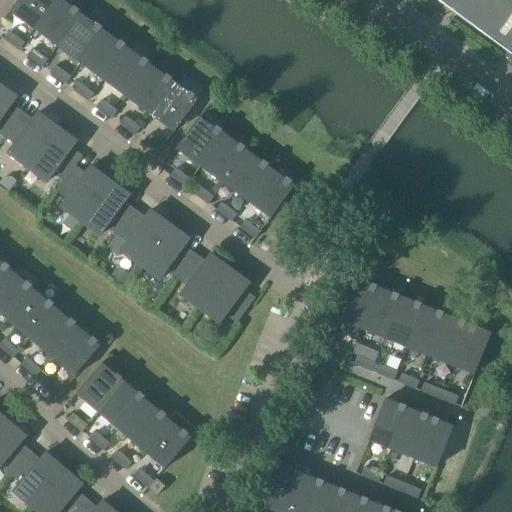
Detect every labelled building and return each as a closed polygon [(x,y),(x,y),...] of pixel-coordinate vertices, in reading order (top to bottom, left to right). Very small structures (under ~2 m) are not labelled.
[(18,0),(10,12),(34,29),(55,0),(18,0)] [(55,0),(34,29),(57,46),(81,14),(62,0),(55,0)] [(511,0),(453,0),(462,6),(459,10),(491,34),(511,6),(511,0)] [(57,46),(81,63),(104,31),(81,14),(57,46)] [(81,63),(104,80),(128,48),(104,31),(81,63)] [(4,39),(19,50),(24,43),(9,32),(4,39)] [(104,80),(127,98),(151,65),(128,48),(104,80)] [(27,56),(42,67),(47,60),(32,49),(27,56)] [(127,98),(151,115),(175,82),(151,65),(127,98)] [(50,73),(65,84),(70,77),(56,66),(50,73)] [(175,82),(151,115),(174,132),(198,100),(175,82)] [(74,90),(88,101),(94,94),(79,83),(74,90)] [(0,134),(3,136),(19,116),(9,109),(17,98),(0,86),(0,134)] [(102,100),(97,107),(112,118),(117,111),(102,100)] [(7,153),(27,168),(57,128),(37,113),(29,124),(19,116),(3,136),(14,144),(7,153)] [(177,149),(200,166),(224,134),(200,116),(177,149)] [(120,124),(135,135),(140,128),(125,117),(120,124)] [(63,181),(79,160),(69,153),(77,142),(57,128),(27,168),(47,182),(53,174),(63,181)] [(200,166),(224,183),(247,151),(224,134),(200,166)] [(144,142),(159,153),(164,146),(149,135),(144,142)] [(224,183),(247,201),(271,168),(247,151),(224,183)] [(60,207),(80,222),(109,181),(89,167),(82,177),(72,170),(79,161),(79,160),(63,181),(56,190),(67,198),(60,207)] [(271,168),(247,201),(271,218),(294,186),(271,168)] [(170,176),(185,187),(190,180),(175,169),(170,176)] [(0,178),(0,184),(7,190),(15,179),(9,175),(2,176),(0,178)] [(106,227),(116,235),(132,214),(122,207),(129,196),(109,181),(80,222),(100,236),(106,227)] [(193,193),(208,204),(213,197),(199,186),(193,193)] [(217,210),(231,221),(237,214),(222,203),(217,210)] [(110,244),(140,265),(169,225),(149,211),(142,222),(132,214),(116,235),(110,244)] [(240,228),(255,239),(260,232),(246,221),(240,228)] [(166,271),(177,279),(191,258),(181,251),(189,240),(169,225),(140,265),(160,280),(166,271)] [(180,295),(200,309),(229,270),(209,255),(201,266),(191,258),(177,279),(186,286),(180,295)] [(0,284),(12,271),(0,260),(0,284)] [(229,270),(200,309),(220,324),(226,316),(238,324),(252,303),(241,295),(249,284),(229,270)] [(0,284),(0,313),(8,320),(34,289),(12,271),(0,284)] [(339,320),(362,329),(379,287),(356,278),(339,320)] [(362,329),(384,338),(401,296),(379,287),(362,329)] [(8,320),(30,339),(56,308),(34,289),(8,320)] [(384,338),(407,347),(424,306),(401,296),(384,338)] [(407,347),(429,357),(446,315),(424,306),(407,347)] [(30,339),(52,357),(78,327),(56,308),(30,339)] [(429,357),(452,366),(469,324),(446,315),(429,357)] [(469,324),(452,366),(474,375),(491,333),(469,324)] [(78,327),(52,357),(74,376),(100,346),(78,327)] [(19,351),(4,340),(0,344),(0,347),(13,358),(19,351)] [(332,355),(350,363),(354,355),(335,347),(332,355)] [(354,364),(373,372),(376,364),(357,356),(354,364)] [(26,358),(21,365),(35,377),(41,370),(26,358)] [(76,393),(98,412),(124,382),(102,363),(76,393)] [(376,373),(395,381),(398,372),(380,365),(376,373)] [(399,382),(417,390),(421,382),(402,374),(399,382)] [(63,389),(49,377),(43,384),(58,396),(63,389)] [(98,412),(121,431),(146,400),(124,382),(98,412)] [(421,391),(438,398),(441,390),(424,383),(421,391)] [(441,390),(438,398),(455,405),(458,397),(441,390)] [(368,440),(391,450),(408,408),(385,399),(368,440)] [(121,431),(143,450),(169,419),(146,400),(121,431)] [(391,450),(414,459),(431,417),(408,408),(391,450)] [(68,420),(82,432),(87,425),(73,414),(68,420)] [(431,417),(414,459),(437,468),(454,426),(431,417)] [(169,419),(143,450),(165,469),(191,438),(169,419)] [(0,467),(1,467),(10,475),(27,456),(17,447),(26,437),(7,421),(0,429),(0,467)] [(90,439),(104,451),(109,444),(95,432),(90,439)] [(117,451),(112,457),(126,469),(131,463),(117,451)] [(13,491),(32,507),(64,469),(45,453),(36,464),(27,456),(10,475),(20,483),(13,491)] [(264,507),(277,511),(288,511),(303,474),(281,465),(264,507)] [(361,476),(378,483),(382,474),(364,467),(361,476)] [(76,511),(83,504),(74,496),(83,485),(64,469),(32,507),(37,511),(76,511)] [(148,489),(149,488),(154,482),(140,470),(134,477),(148,489)] [(288,511),(314,511),(326,483),(303,474),(288,511)] [(384,485),(400,492),(404,483),(387,477),(384,485)] [(154,482),(149,488),(158,496),(165,487),(156,479),(154,482)] [(314,511),(340,511),(348,492),(326,483),(314,511)] [(404,483),(400,492),(417,498),(421,490),(404,483)] [(340,511),(366,511),(371,501),(348,492),(340,511)] [(114,511),(102,501),(93,511),(83,504),(76,511),(114,511)] [(366,511),(392,511),(393,510),(371,501),(366,511)]
